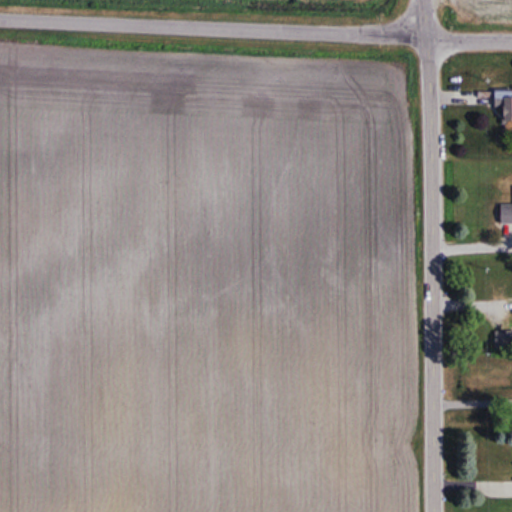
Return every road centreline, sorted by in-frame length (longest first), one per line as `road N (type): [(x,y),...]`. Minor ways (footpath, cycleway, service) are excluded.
road 1 (residential): [(511,39),(0,20)]
road 2 (tertiary): [(434,511),(428,0)]
